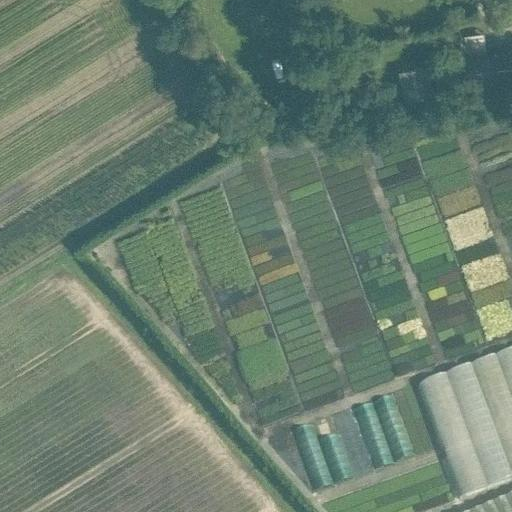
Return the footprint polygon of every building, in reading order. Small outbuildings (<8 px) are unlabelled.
[(468,50),(486,47),(483,31),(466,33),(468,50)] [(511,47),(462,53),(468,97),(511,91),(511,47)] [(422,66),(398,70),(402,96),(407,95),(407,98),(409,98),(427,95),(422,66)] [(511,353),(418,388),(459,501),(511,481),(511,353)] [(511,511),(511,498),(479,511),(511,511)]
